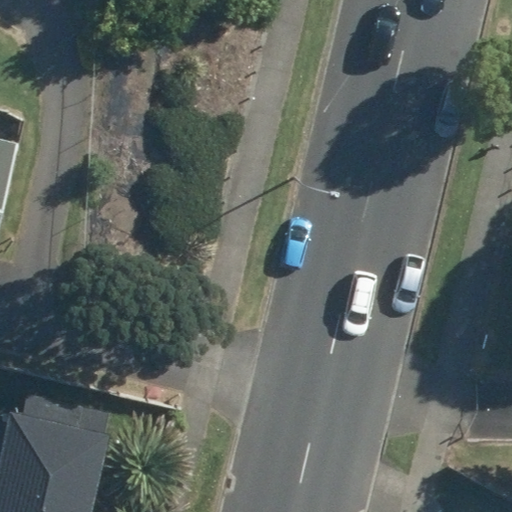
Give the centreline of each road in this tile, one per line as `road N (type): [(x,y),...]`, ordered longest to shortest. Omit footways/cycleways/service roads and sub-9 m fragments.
road 1 (tertiary): [(293,511),(414,0)]
road 2 (track): [(330,358),(511,397)]
